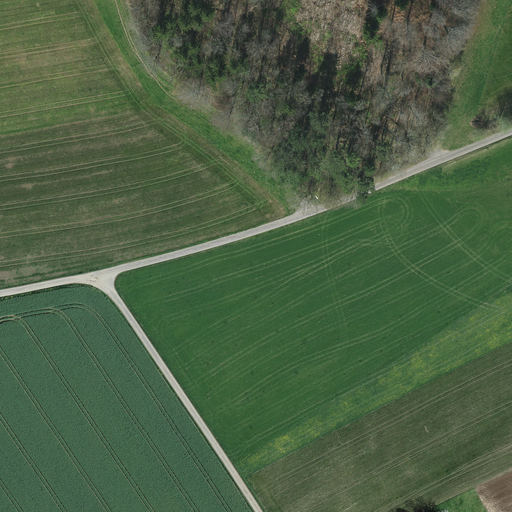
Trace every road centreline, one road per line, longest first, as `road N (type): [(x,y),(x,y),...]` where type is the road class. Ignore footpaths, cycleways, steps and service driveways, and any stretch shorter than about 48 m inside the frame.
road 1 (unclassified): [(511,130),(273,225),(166,258),(0,292)]
road 2 (track): [(110,0),(132,71),(152,95),(304,213)]
road 3 (track): [(98,274),(257,511)]
